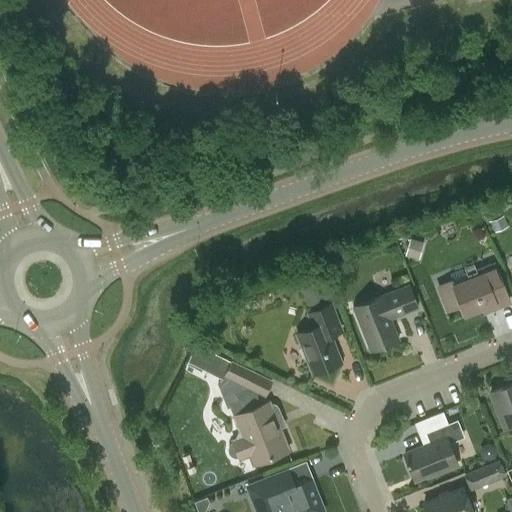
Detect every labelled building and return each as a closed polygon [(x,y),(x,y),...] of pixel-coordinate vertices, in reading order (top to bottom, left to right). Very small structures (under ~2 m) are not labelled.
[(467,281),(455,286),(452,280),(435,287),(445,312),(461,306),(465,315),(483,308),(485,312),(509,302),(495,265),(465,277),(467,281)] [(409,286),(381,297),(381,296),(353,307),(371,352),(399,341),(390,319),(418,308),(409,286)] [(308,313),(314,327),(297,334),(302,346),(300,347),(299,349),(303,359),(305,360),(307,359),(313,375),(341,364),(328,331),(339,327),(330,304),(308,313)] [(213,367),(226,373),(231,360),(219,355),(213,367)] [(247,387),(254,373),(232,362),(225,376),(247,387)] [(505,428),(511,425),(511,383),(491,392),(505,428)] [(250,456),(253,464),(290,451),(274,412),(280,410),(279,408),(277,407),(276,406),(275,404),(271,404),(269,403),(260,406),(258,399),(248,393),(240,396),(243,403),(233,408),(236,415),(234,416),(240,431),(237,439),(233,441),(234,442),(231,445),(229,448),(229,453),(230,455),(232,457),(234,458),(235,458),(237,458),(240,458),(240,459),(250,456)] [(421,422),(426,433),(447,425),(443,413),(421,422)] [(464,438),(462,432),(457,421),(447,425),(426,433),(430,444),(405,455),(415,481),(457,464),(448,444),(464,438)] [(471,489),(504,475),(498,460),(465,474),(471,489)] [(323,511),(324,511),(312,481),(287,490),(281,474),(247,487),(257,511),(259,511),(274,506),(276,511),(323,511)] [(427,511),(471,511),(462,488),(424,504),(427,511)] [(197,511),(204,511),(209,503),(207,498),(194,503),(197,511)]
